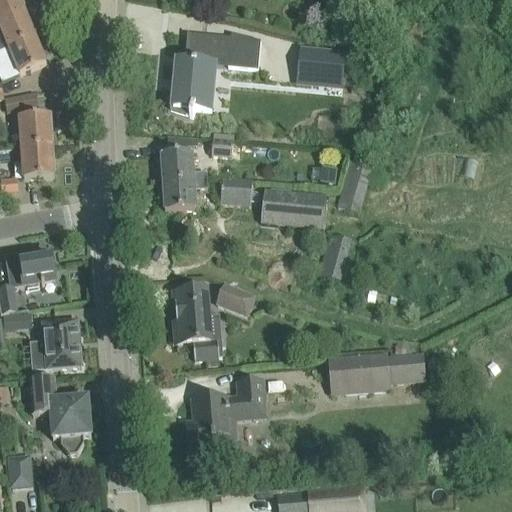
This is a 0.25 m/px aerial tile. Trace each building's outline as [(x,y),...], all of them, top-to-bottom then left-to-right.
[(0,53),(8,50),(8,51),(35,40),(18,0),(10,0),(0,4),(0,53)] [(170,113),(189,119),(189,120),(193,121),(195,113),(211,114),(212,111),(207,110),(211,69),(258,73),(261,44),(231,37),(231,41),(187,37),(185,58),(189,58),(188,67),(177,65),(174,98),(172,98),(170,113)] [(35,40),(8,51),(15,67),(0,73),(5,83),(19,77),(19,78),(46,67),(35,40)] [(301,52),(298,88),(342,92),(346,56),(301,52)] [(10,114),(42,108),(40,94),(8,100),(10,114)] [(19,121),(22,153),(52,150),(50,119),(19,121)] [(211,160),(232,162),(233,146),(213,144),(211,160)] [(52,150),(22,153),(24,183),(54,181),(52,150)] [(161,158),(163,187),(207,184),(206,176),(193,177),(192,156),(161,158)] [(350,163),(337,210),(360,217),(372,170),(350,163)] [(326,172),(324,186),(338,187),(340,173),(326,172)] [(0,184),(1,196),(18,194),(17,183),(0,184)] [(221,208),(250,211),(252,186),(223,183),(221,208)] [(207,184),(163,187),(165,216),(196,214),(195,193),(207,192),(207,184)] [(262,226),(322,232),(326,200),(266,194),(262,226)] [(351,244),(330,238),(319,277),(340,283),(351,244)] [(39,291),(38,288),(41,288),(42,290),(45,290),(44,287),(55,285),(51,258),(20,263),(19,257),(5,260),(10,292),(0,293),(0,314),(1,319),(17,316),(13,292),(26,290),(27,293),(39,291)] [(216,309),(247,322),(256,302),(225,289),(216,309)] [(175,329),(176,348),(193,347),(195,365),(219,362),(219,360),(222,360),(221,340),(210,341),(206,294),(174,297),(177,329),(175,329)] [(5,333),(15,332),(13,319),(4,320),(5,333)] [(82,371),(78,325),(43,328),(44,346),(30,347),(33,375),(82,371)] [(398,345),(396,358),(412,361),(414,348),(398,345)] [(329,364),(332,394),(345,393),(345,397),(389,394),(388,385),(424,382),(422,361),(386,364),(386,360),(329,364)] [(30,383),(32,419),(51,418),(53,443),(61,442),(61,450),(69,459),(77,459),(84,449),(83,441),(91,440),(88,402),(56,404),(54,381),(30,383)] [(195,427),(187,428),(189,454),(197,453),(197,457),(239,453),(236,425),(266,423),(262,384),(239,386),(240,401),(228,402),(193,404),(195,427)] [(29,461),(9,462),(11,490),(31,489),(29,461)] [(395,497),(412,496),(411,488),(394,490),(395,497)] [(366,511),(365,489),(279,495),(279,511),(366,511)]
